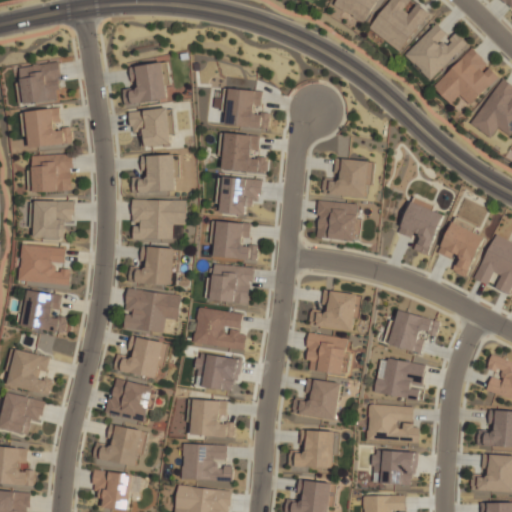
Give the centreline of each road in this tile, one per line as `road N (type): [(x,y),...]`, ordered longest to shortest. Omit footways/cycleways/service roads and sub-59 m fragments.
road 1 (tertiary): [(0,23),(141,5),(200,9),(280,33),(357,72),(440,144),(511,190)]
road 2 (residential): [(82,7),(107,220),(96,330),(71,422),(60,511)]
road 3 (residential): [(315,112),(297,151),(257,511)]
road 4 (residential): [(286,257),(403,278),(511,330)]
road 5 (residential): [(481,315),(451,389),(444,511)]
